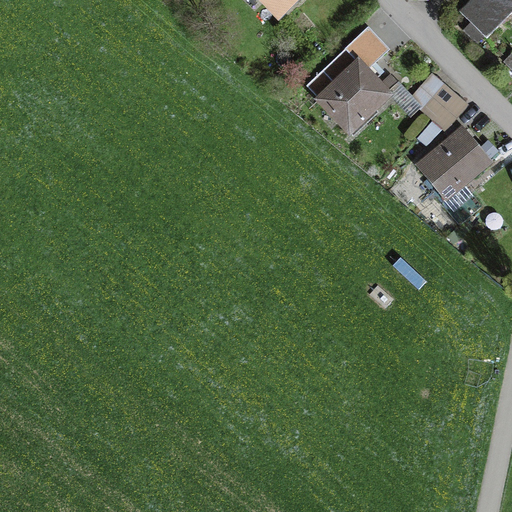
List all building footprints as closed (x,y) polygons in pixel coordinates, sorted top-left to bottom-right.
[(263,0),(278,14),(292,0),(263,0)] [(511,0),(471,0),(460,12),(487,39),(511,12),(511,0)] [(307,86),(350,133),(351,132),(349,131),(373,108),(375,110),(390,96),(410,117),(421,107),(391,75),(380,85),(375,80),(380,75),(371,67),(387,52),(367,30),(307,86)] [(434,120),(454,97),(443,87),(423,110),(434,120)] [(434,120),(445,130),(465,107),(454,97),(434,120)] [(472,196),(463,185),(490,162),(465,132),(446,148),(444,146),(418,167),(441,194),(441,199),(453,213),(472,196)]
